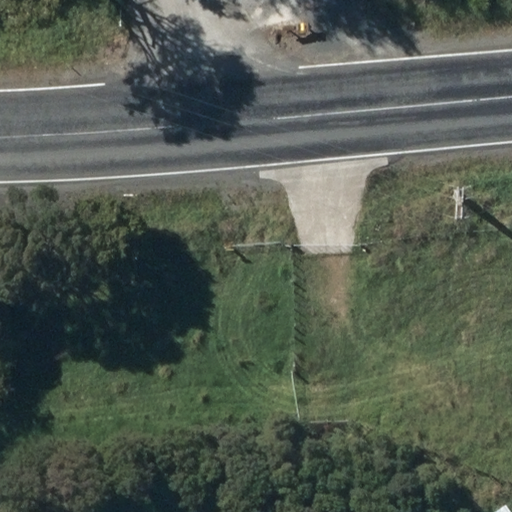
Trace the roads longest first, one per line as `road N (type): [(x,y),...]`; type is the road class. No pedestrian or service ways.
road 1 (tertiary): [(201,129),(511,100)]
road 2 (tertiary): [(0,140),(201,129)]
road 3 (residential): [(176,0),(191,19),(201,129)]
